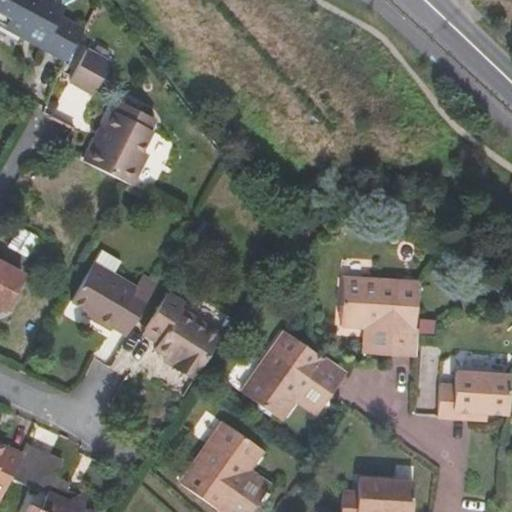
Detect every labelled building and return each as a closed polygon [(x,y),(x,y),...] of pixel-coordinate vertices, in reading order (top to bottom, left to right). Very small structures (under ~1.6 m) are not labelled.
[(67,61),(83,31),(59,18),(61,13),(43,2),(44,0),(0,0),(0,24),(24,38),(27,32),(44,42),(41,47),(67,61)] [(27,32),(24,38),(41,47),(44,42),(27,32)] [(72,82),(94,94),(110,64),(88,52),(72,82)] [(98,168),(119,180),(132,186),(146,156),(141,153),(152,132),(139,124),(142,117),(120,106),(116,114),(114,114),(104,132),(101,138),(97,136),(84,162),(98,168)] [(11,249),(41,267),(53,247),(23,229),(11,249)] [(101,257),(95,267),(120,282),(126,272),(101,257)] [(0,261),(0,307),(6,311),(25,276),(0,261)] [(113,333),(125,339),(152,292),(137,284),(134,290),(120,282),(95,267),(73,306),(90,316),(103,324),(100,330),(111,336),(113,333)] [(416,356),(420,283),(345,278),(342,328),(392,330),(391,355),(416,356)] [(152,292),(155,287),(140,279),(137,284),(152,292)] [(143,333),(149,336),(172,299),(166,295),(143,333)] [(171,369),(191,381),(219,336),(178,311),(182,305),(172,299),(149,336),(158,342),(153,350),(174,363),(171,369)] [(86,322),(100,330),(103,324),(90,316),(86,322)] [(345,374),(285,332),(243,393),(283,421),(312,380),(331,394),(345,374)] [(454,412),(509,415),(511,383),(511,375),(457,372),(456,386),(441,385),(439,417),(454,418),(454,412)] [(181,483),(222,511),(252,511),(256,506),(235,491),(264,451),(224,423),(181,483)] [(0,497),(10,477),(20,454),(0,444),(0,497)] [(60,463),(25,445),(20,454),(10,477),(46,493),(39,509),(29,504),(25,511),(88,511),(89,511),(73,504),(76,497),(65,492),(68,485),(53,478),(60,463)] [(342,511),(411,511),(413,482),(360,480),(359,493),(343,493),(342,511)]
